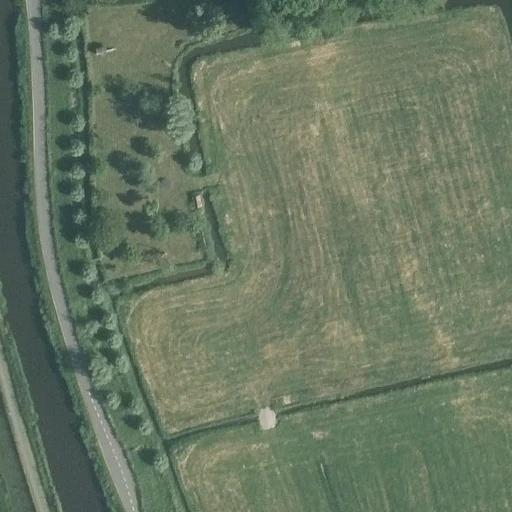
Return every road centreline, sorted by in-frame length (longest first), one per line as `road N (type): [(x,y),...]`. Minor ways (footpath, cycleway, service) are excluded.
road 1 (unclassified): [(35,0),(40,170),(66,323),(131,511)]
road 2 (unclassified): [(46,511),(0,354)]
